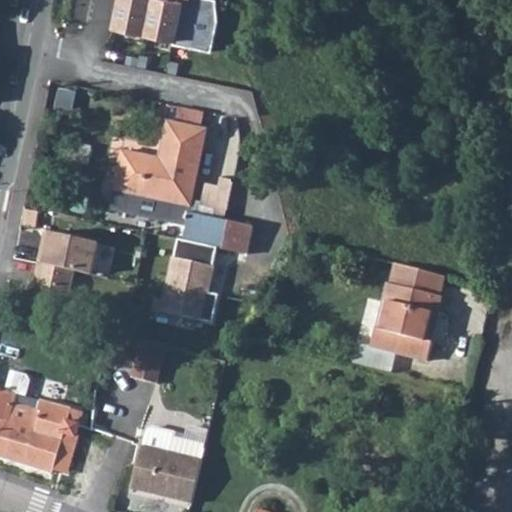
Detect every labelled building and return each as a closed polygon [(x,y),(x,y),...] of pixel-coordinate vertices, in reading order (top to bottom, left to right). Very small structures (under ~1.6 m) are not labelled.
[(201,0),(117,0),(112,27),(212,52),(218,3),(201,0)] [(180,121),(208,124),(210,110),(181,107),(180,121)] [(118,192),(192,207),(208,131),(167,122),(159,161),(122,153),(114,192),(118,192)] [(113,213),(187,227),(190,214),(192,207),(118,192),(113,213)] [(187,227),(184,242),(218,249),(250,256),(255,227),(190,214),(187,227)] [(41,248),(38,263),(74,271),(91,274),(97,243),(49,232),(45,249),(41,248)] [(184,242),(179,241),(165,308),(170,315),(214,324),(220,297),(209,294),(218,249),(184,242)] [(38,263),(28,309),(45,313),(64,318),(74,271),(38,263)] [(395,353),(426,362),(432,342),(425,340),(432,314),(437,315),(447,277),(394,264),(384,301),(389,302),(381,328),(376,327),(370,346),(395,353)] [(143,338),(133,376),(158,383),(167,345),(143,338)] [(356,343),(350,364),(363,367),(390,373),(395,353),(370,346),(356,343)] [(16,393),(14,403),(34,408),(38,393),(35,388),(19,383),(16,393)] [(0,455),(52,471),(65,431),(74,433),(77,424),(68,422),(69,418),(34,408),(14,403),(16,393),(0,388),(0,455)] [(130,488),(189,504),(201,462),(141,446),(130,488)]
